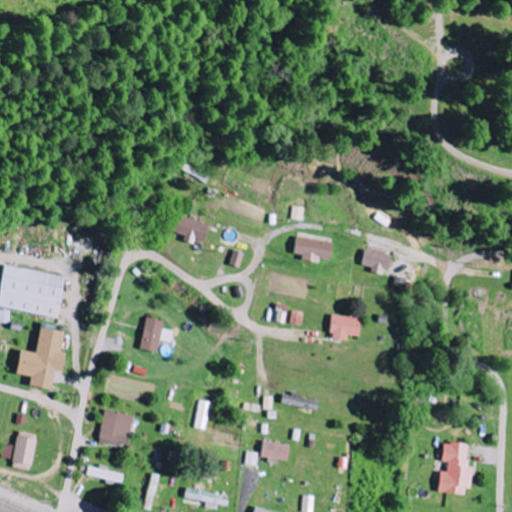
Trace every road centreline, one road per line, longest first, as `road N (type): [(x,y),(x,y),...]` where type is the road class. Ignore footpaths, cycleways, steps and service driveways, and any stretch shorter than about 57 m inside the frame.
road 1 (residential): [(500,511),(504,391),(495,374),(458,356),(448,335),(456,267),(511,251),(503,171),(475,163),(438,129),(439,84),(465,57)]
road 2 (residential): [(56,511),(128,264),(154,257),(200,287)]
road 3 (residential): [(229,279),(200,287),(229,311),(241,311),(251,286),(229,279)]
